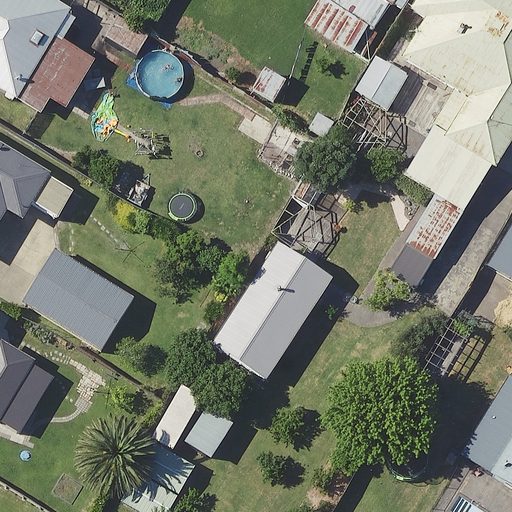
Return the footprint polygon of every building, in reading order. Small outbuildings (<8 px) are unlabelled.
[(75,27),(33,0),(32,0),(0,0),(0,96),(41,122),(51,105),(66,114),(92,73),(59,53),(75,27)] [(406,0),(327,0),(306,32),(359,69),(406,0)] [(511,0),(440,0),(400,65),(437,88),(386,169),(422,191),(372,271),(399,288),(511,108),(511,0)] [(307,146),(251,113),(241,130),(277,151),(269,164),(289,176),(307,146)] [(56,186),(0,148),(0,240),(20,211),(33,220),(56,186)] [(511,215),(502,210),(472,263),(511,285),(511,215)] [(318,275),(261,238),(194,342),(251,379),(318,275)] [(120,297),(42,249),(11,299),(89,347),(120,297)] [(0,332),(6,322),(0,318),(0,425),(26,441),(63,378),(0,340),(0,332)] [(511,369),(508,377),(495,370),(447,454),(511,490),(511,369)]
